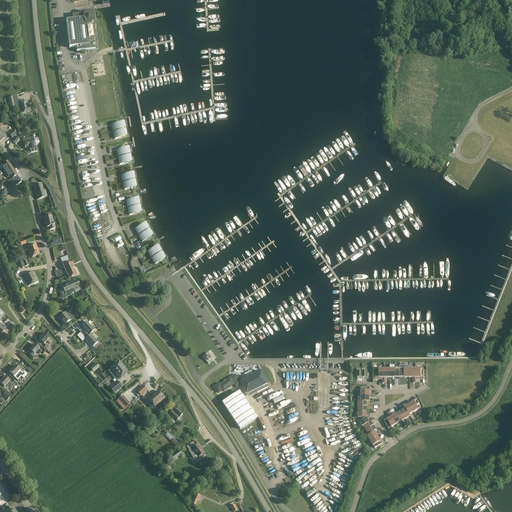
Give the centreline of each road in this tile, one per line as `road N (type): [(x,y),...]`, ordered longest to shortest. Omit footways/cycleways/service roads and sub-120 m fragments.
road 1 (tertiary): [(270,511),(207,411),(100,286),(66,207)]
road 2 (tertiary): [(66,207),(35,0)]
road 3 (unclassified): [(5,351),(48,291),(23,173)]
road 4 (track): [(398,439),(481,413),(511,361)]
